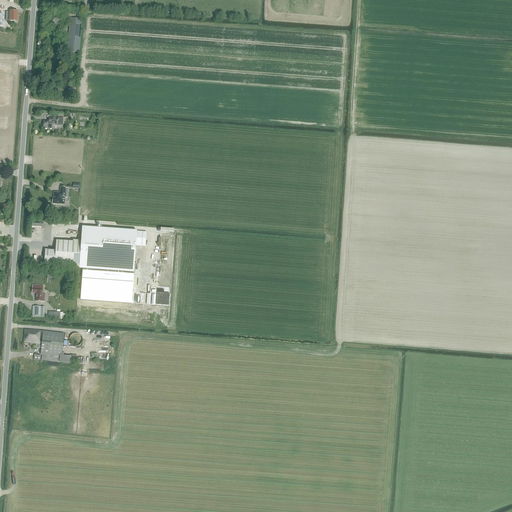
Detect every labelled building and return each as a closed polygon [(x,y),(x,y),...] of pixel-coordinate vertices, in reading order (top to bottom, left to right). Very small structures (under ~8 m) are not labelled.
[(47,15),(46,29),(60,31),(60,30),(61,20),(60,20),(60,16),(47,15)] [(67,51),(79,52),(82,20),(70,19),(67,51)] [(58,119),(50,119),(50,122),(43,122),(43,129),(53,130),(53,125),(57,126),(58,119)] [(53,192),(53,199),(52,199),(52,204),(64,205),(65,198),(67,198),(67,189),(60,188),(59,193),(53,192)] [(44,251),(43,266),(79,269),(134,273),(136,247),(145,248),(147,233),(82,228),(81,242),(73,241),(56,240),(55,252),(44,251)] [(43,286),(33,285),(32,293),(37,294),(36,301),(44,302),(45,293),(42,293),(43,286)] [(33,306),(32,317),(44,317),(45,307),(33,306)] [(25,330),(24,343),(36,344),(35,348),(42,348),(41,355),(42,355),(42,360),(60,362),(71,363),(72,361),(72,357),(63,357),(65,333),(43,331),(43,335),(40,335),(40,331),(25,330)] [(81,340),(81,339),(81,338),(80,336),(78,334),(77,334),(75,334),(74,334),(73,334),(72,335),(71,336),(70,337),(69,339),(69,340),(69,341),(69,342),(70,343),(71,344),(72,345),(73,346),(75,346),(76,346),(77,346),(79,345),(80,344),(81,342),(81,340)]
